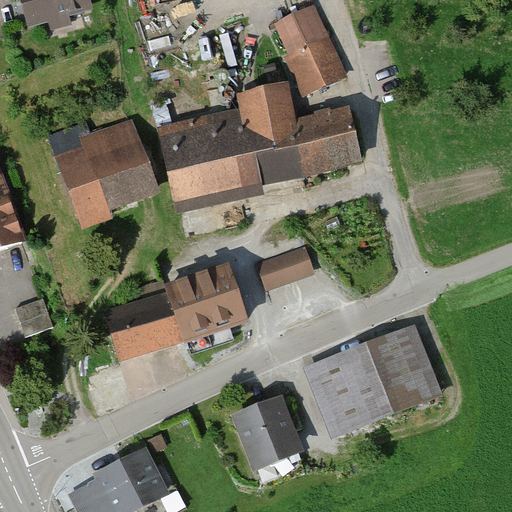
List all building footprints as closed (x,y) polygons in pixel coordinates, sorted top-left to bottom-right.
[(21,0),(31,34),(51,28),(52,35),(73,29),(71,22),(97,15),(92,0),(21,0)] [(315,3),(277,22),(291,53),(285,56),(304,96),(349,75),(315,3)] [(291,75),(235,88),(239,105),(159,123),(178,208),(263,189),(261,179),(364,155),(351,100),(300,112),(291,75)] [(159,187),(132,117),(92,132),(87,120),(50,135),(85,226),(114,215),(110,206),(159,187)] [(0,173),(0,266),(31,255),(0,173)] [(309,248),(259,263),(268,290),(317,275),(309,248)] [(167,289),(107,308),(123,355),(248,315),(230,259),(164,280),(167,289)] [(55,328),(44,300),(16,311),(27,339),(55,328)] [(443,393),(415,322),(306,364),(334,435),(443,393)] [(306,445),(283,391),(233,412),(255,466),(306,445)] [(131,511),(172,491),(147,444),(95,471),(99,478),(70,493),(79,511),(131,511)]
